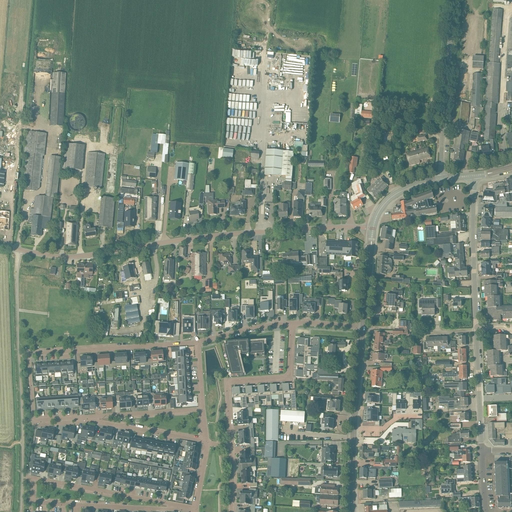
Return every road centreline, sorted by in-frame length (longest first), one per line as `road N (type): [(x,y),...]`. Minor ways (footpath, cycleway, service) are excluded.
road 1 (unclassified): [(0,246),(72,257),(210,236),(367,228)]
road 2 (residential): [(198,342),(28,353),(32,421)]
road 3 (tertiary): [(352,511),(363,327)]
road 4 (residential): [(291,323),(287,376),(227,381),(231,447)]
road 5 (unclassified): [(441,178),(452,0)]
road 6 (unknown): [(261,232),(266,62)]
road 7 (residential): [(184,509),(32,479)]
road 8 (residential): [(30,502),(184,509)]
road 9 (residential): [(476,326),(473,175)]
road 10 (residential): [(206,442),(81,417)]
road 11 (residential): [(81,417),(201,410)]
